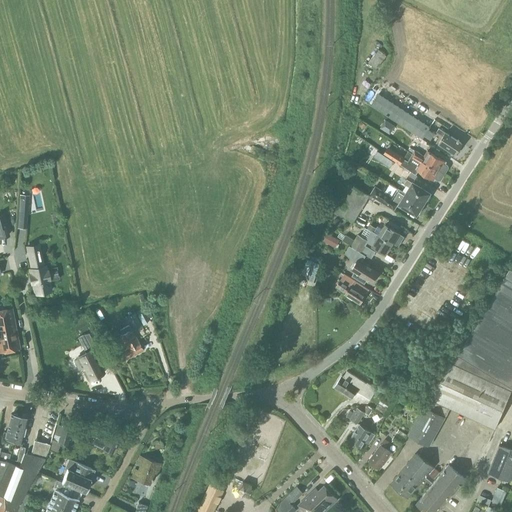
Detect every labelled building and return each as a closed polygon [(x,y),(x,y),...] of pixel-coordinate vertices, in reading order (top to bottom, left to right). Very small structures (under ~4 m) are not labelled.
[(386,56),(378,49),(369,62),(377,68),(386,56)] [(429,127),(378,94),(371,105),(422,138),(424,135),(428,130),(429,127)] [(394,126),(385,121),(381,128),(389,133),(394,126)] [(444,137),(439,143),(455,154),(456,153),(457,154),(462,145),(461,144),(462,143),(439,128),(437,132),(444,137)] [(428,130),(424,135),(430,139),(433,133),(428,130)] [(428,151),(425,156),(415,149),(414,150),(408,146),(406,149),(408,151),(442,172),(446,166),(446,164),(443,162),(444,161),(428,151)] [(373,156),(390,168),(394,162),(377,150),(373,156)] [(394,152),(390,158),(415,174),(418,170),(434,181),(436,179),(438,180),(440,180),(444,174),(442,172),(408,151),(404,158),(394,152)] [(350,163),(348,167),(354,171),(358,164),(352,160),(351,161),(350,161),(349,162),(350,163)] [(409,187),(406,193),(405,193),(423,204),(425,201),(426,202),(430,196),(429,195),(430,193),(413,182),(413,183),(406,178),(403,183),(409,187)] [(336,210),(353,220),(368,195),(347,182),(343,189),(347,191),(336,210)] [(385,203),(389,197),(383,194),(384,193),(375,187),(370,195),(385,204),(385,203)] [(423,204),(405,193),(406,193),(402,191),(398,188),(393,195),(395,196),(393,200),(389,197),(385,203),(385,204),(393,209),(397,203),(399,204),(416,215),(418,213),(419,214),(423,208),(421,207),(423,204)] [(18,211),(17,224),(22,224),(23,216),(28,216),(28,212),(18,211)] [(384,224),(378,234),(392,243),(392,242),(398,245),(403,236),(384,224)] [(378,234),(374,231),(372,230),(368,237),(371,239),(369,242),(373,244),(372,245),(386,253),(392,243),(378,234)] [(358,234),(354,240),(346,235),(343,240),(361,251),(368,241),(358,234)] [(335,241),(330,236),(323,241),(329,247),(335,241)] [(34,245),(26,247),(31,269),(29,270),(30,274),(29,275),(31,283),(32,283),(34,294),(38,293),(38,294),(47,292),(46,291),(50,290),(47,280),(49,279),(47,270),(45,271),(44,266),(42,267),(40,256),(37,257),(34,245)] [(378,272),(359,261),(363,255),(348,246),(344,253),(355,264),(351,269),(355,271),(352,276),(364,284),(367,279),(372,282),(378,272)] [(321,264),(312,261),(307,279),(315,282),(321,264)] [(446,366),(409,436),(429,446),(450,406),(494,429),(511,391),(509,390),(511,388),(511,268),(510,268),(455,356),(450,354),(446,366)] [(360,304),(369,289),(344,273),(340,279),(336,286),(346,292),(345,294),(360,304)] [(10,308),(0,310),(0,352),(19,348),(10,308)] [(127,317),(124,318),(127,323),(130,321),(135,330),(142,326),(135,312),(127,317)] [(142,350),(129,325),(120,330),(122,334),(119,336),(126,348),(123,350),(127,358),(142,350)] [(92,330),(84,334),(92,348),(99,344),(92,330)] [(77,358),(73,360),(78,369),(82,368),(88,380),(104,373),(93,349),(77,357),(77,358)] [(366,383),(347,371),(343,377),(341,376),(334,387),(351,398),(356,390),(360,393),(360,394),(370,400),(377,388),(367,382),(366,383)] [(385,415),(390,406),(387,404),(383,402),(380,400),(375,409),(385,415)] [(350,418),(350,419),(357,423),(364,412),(357,408),(354,413),(350,418)] [(2,440),(12,443),(19,417),(17,416),(17,415),(14,414),(13,415),(11,414),(6,432),(4,431),(2,440)] [(12,443),(20,445),(27,419),(25,418),(25,417),(22,416),(21,417),(19,417),(12,443)] [(80,420),(76,430),(86,434),(90,424),(80,420)] [(72,428),(57,424),(52,440),(67,445),(72,428)] [(374,434),(359,424),(350,439),(360,446),(364,440),(369,443),(374,434)] [(98,429),(92,443),(112,453),(119,437),(110,432),(109,434),(98,429)] [(407,434),(399,429),(392,439),(393,440),(392,442),(399,446),(407,434)] [(384,439),(368,461),(379,469),(391,453),(385,448),(389,442),(384,439)] [(12,511),(14,511),(15,510),(24,493),(43,458),(49,444),(33,440),(30,454),(24,453),(25,448),(20,447),(17,461),(9,459),(8,459),(0,478),(0,511),(3,511),(5,508),(12,511)] [(511,447),(499,445),(488,471),(488,472),(510,481),(511,476),(511,447)] [(10,454),(0,451),(0,478),(8,459),(9,459),(10,454)] [(390,482),(408,497),(433,467),(416,452),(390,482)] [(137,464),(140,465),(138,471),(135,469),(132,477),(149,484),(154,470),(158,472),(161,464),(140,456),(137,464)] [(61,482),(64,483),(79,490),(85,492),(90,479),(87,478),(91,469),(77,462),(73,471),(66,469),(61,482)] [(448,464),(416,503),(425,511),(428,511),(429,511),(437,511),(466,478),(448,464)] [(242,480),(236,489),(241,495),(252,492),(252,484),(242,480)] [(54,489),(49,502),(71,511),(72,511),(78,499),(75,498),(79,490),(64,483),(61,492),(54,489)] [(210,483),(196,511),(211,511),(223,489),(210,483)] [(280,502),(278,510),(279,511),(293,511),(297,509),(292,504),(290,502),(301,491),(297,486),(285,497),(280,502)] [(307,497),(299,505),(305,511),(323,511),(337,499),(324,486),(319,491),(316,488),(307,497)] [(491,501),(498,504),(503,490),(497,487),(491,501)] [(71,511),(49,502),(44,511),(71,511)] [(139,502),(136,509),(143,511),(145,511),(148,505),(139,502)]
